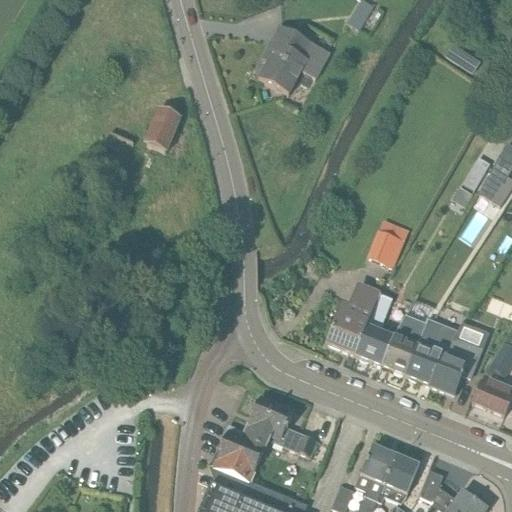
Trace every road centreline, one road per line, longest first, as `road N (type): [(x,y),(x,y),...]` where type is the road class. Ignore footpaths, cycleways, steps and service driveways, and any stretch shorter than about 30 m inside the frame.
road 1 (unclassified): [(250,333),(228,165),(180,0)]
road 2 (unclassified): [(511,467),(298,380),(270,364),(250,333)]
road 3 (unclassified): [(250,333),(211,362),(199,383),(179,511)]
